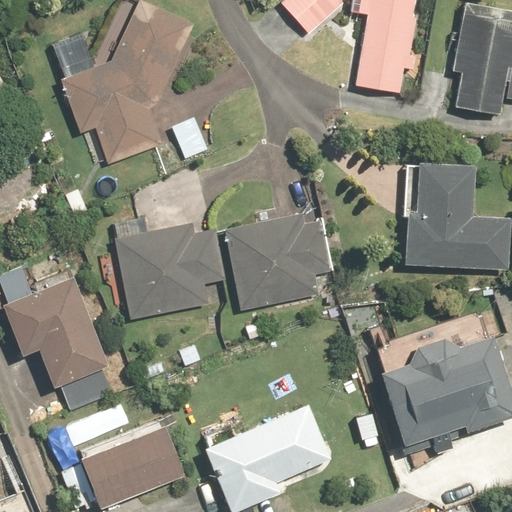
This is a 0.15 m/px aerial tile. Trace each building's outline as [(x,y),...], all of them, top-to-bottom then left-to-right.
[(133,0),(106,61),(55,79),(75,134),(90,128),(104,165),(159,145),(147,109),(153,103),(188,24),(136,0),(133,0)] [(338,0),(274,0),(306,35),(341,3),(338,0)] [(408,0),(355,0),(353,14),(362,16),(351,86),(396,93),(400,69),(410,71),(413,57),(407,56),(413,18),(405,17),(408,0)] [(511,12),(460,3),(448,72),(456,74),(450,108),(495,116),(498,98),(511,100),(511,39),(507,39),(511,12)] [(79,36),(55,46),(64,69),(88,60),(79,36)] [(404,162),(398,265),(501,270),(504,218),(467,216),(469,166),(404,162)] [(74,185),(55,197),(72,223),(91,210),(74,185)] [(301,214),(220,230),(236,308),(316,292),(312,275),(329,272),(318,219),(303,222),(301,214)] [(188,223),(109,238),(125,320),(205,304),(202,285),(222,281),(212,229),(190,233),(188,223)] [(65,278),(0,303),(0,323),(13,358),(30,351),(45,390),(101,368),(65,278)] [(399,364),(370,374),(392,445),(454,425),(456,433),(510,416),(484,337),(450,347),(434,338),(407,347),(399,364)] [(304,405),(197,450),(223,511),(229,511),(275,493),(271,484),(327,460),(304,405)] [(157,425),(71,460),(90,508),(177,474),(157,425)]
